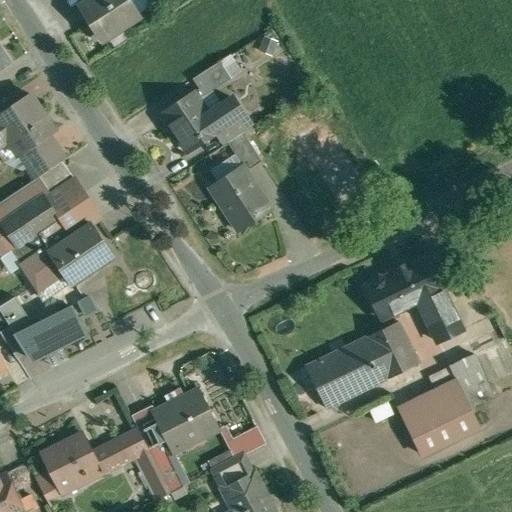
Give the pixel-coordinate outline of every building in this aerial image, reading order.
[(131,0),(91,0),(79,8),(89,23),(92,21),(103,37),(124,24),(126,27),(142,17),(131,0)] [(0,47),(0,71),(11,64),(0,47)] [(221,61),(194,79),(200,88),(205,96),(213,91),(232,79),(221,61)] [(224,106),(213,91),(205,96),(200,88),(195,92),(210,115),(224,106)] [(195,92),(163,113),(186,149),(202,138),(206,143),(219,134),(226,145),(229,143),(244,133),(254,126),(235,99),(224,106),(210,115),(195,92)] [(31,95),(0,115),(0,128),(8,141),(18,155),(23,152),(46,137),(55,131),(31,95)] [(0,146),(8,141),(0,128),(0,146)] [(244,133),(229,143),(243,166),(247,163),(251,169),(262,162),(244,133)] [(46,137),(23,152),(39,176),(62,161),(46,137)] [(62,161),(39,176),(49,192),(52,196),(75,181),(62,161)] [(247,170),(231,180),(229,176),(211,188),(239,232),(272,210),(247,170)] [(39,176),(0,202),(0,222),(11,239),(25,260),(48,252),(50,251),(37,233),(59,218),(44,195),(49,192),(39,176)] [(71,237),(91,223),(99,218),(75,181),(52,196),(49,192),(44,195),(59,218),(71,237)] [(59,218),(37,233),(50,251),(48,252),(69,283),(70,285),(89,273),(88,272),(98,265),(99,266),(114,256),(91,223),(71,237),(59,218)] [(0,222),(0,254),(1,254),(0,252),(0,245),(11,239),(0,222)] [(48,252),(25,260),(19,264),(43,300),(69,283),(48,252)] [(411,262),(390,272),(391,275),(385,278),(379,276),(373,279),(371,285),(366,287),(381,319),(418,301),(437,342),(439,341),(462,330),(443,289),(428,257),(413,265),(411,262)] [(15,297),(0,306),(0,310),(10,326),(27,353),(31,359),(85,332),(72,307),(34,326),(15,297)] [(91,297),(79,303),(85,315),(97,309),(91,297)] [(142,331),(162,321),(153,302),(133,313),(142,331)] [(367,337),(307,367),(328,409),(387,379),(388,380),(420,364),(399,321),(367,337)] [(27,353),(10,326),(0,332),(17,359),(27,353)] [(0,372),(8,369),(0,352),(0,372)] [(474,355),(449,366),(455,379),(458,386),(469,407),(493,395),(474,355)] [(449,366),(429,376),(435,389),(455,379),(449,366)] [(455,379),(435,389),(438,396),(458,386),(455,379)] [(435,389),(399,406),(422,456),(479,429),(469,407),(458,386),(438,396),(435,389)] [(200,390),(183,398),(184,399),(174,404),(173,403),(155,413),(174,452),(220,429),(200,390)] [(365,411),(372,423),(390,414),(383,402),(365,411)] [(176,464),(157,427),(143,434),(152,450),(163,471),(176,464)] [(140,429),(121,438),(132,460),(139,456),(152,450),(143,434),(140,429)] [(83,434),(45,454),(44,453),(43,453),(64,493),(62,488),(102,468),(104,473),(105,472),(84,433),(83,433),(83,434)] [(121,438),(102,448),(113,469),(132,460),(121,438)] [(163,471),(152,450),(139,456),(161,499),(173,492),(163,471)] [(244,456),(215,471),(225,489),(254,474),(244,456)] [(187,485),(176,464),(163,471),(173,492),(187,485)] [(25,511),(6,473),(0,476),(0,511),(25,511)] [(275,511),(256,473),(254,474),(225,489),(224,489),(235,511),(275,511)]
